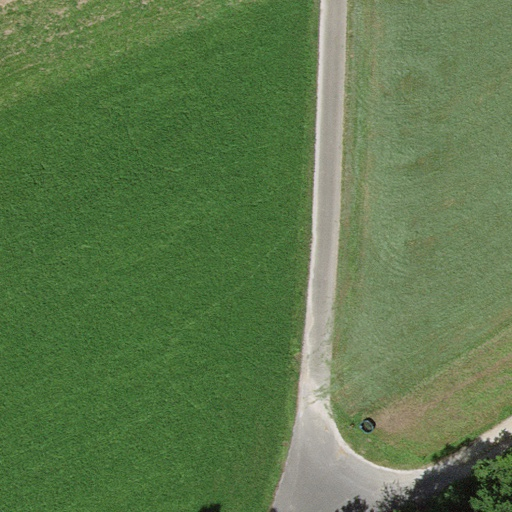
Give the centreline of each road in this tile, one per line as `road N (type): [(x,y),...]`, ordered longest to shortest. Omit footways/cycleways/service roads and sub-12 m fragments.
road 1 (track): [(334,0),(306,511)]
road 2 (track): [(354,511),(511,430)]
